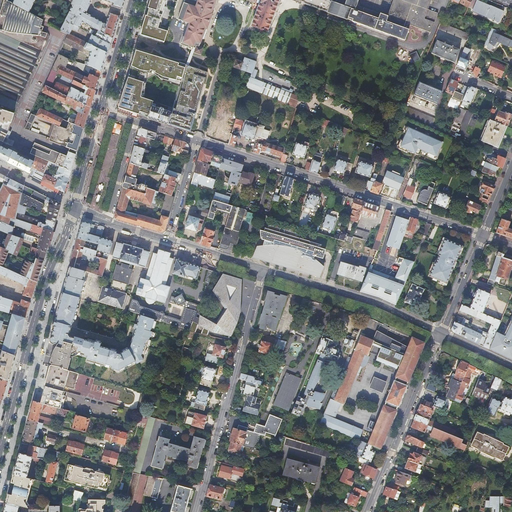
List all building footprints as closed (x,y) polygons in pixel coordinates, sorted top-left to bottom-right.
[(41,25),(43,20),(29,13),(28,13),(13,5),(4,0),(2,7),(0,14),(0,29),(10,33),(37,37),(46,41),(48,37),(46,32),(40,29),(41,25)] [(15,0),(13,5),(28,13),(31,8),(31,6),(32,7),(35,2),(34,2),(34,1),(34,0),(73,0),(73,1),(72,5),(73,5),(73,6),(70,12),(77,16),(76,18),(73,24),(84,30),(86,27),(89,28),(90,26),(88,25),(92,17),(84,13),(85,12),(85,11),(86,12),(87,12),(88,9),(89,6),(91,0),(102,0),(112,4),(112,7),(120,9),(122,0),(15,0)] [(166,0),(150,0),(140,35),(164,42),(167,32),(158,29),(166,0)] [(197,0),(197,1),(194,0),(184,0),(177,19),(189,23),(184,36),(198,41),(197,45),(195,52),(194,51),(193,53),(201,55),(203,48),(199,47),(200,43),(200,44),(206,29),(207,30),(213,13),(212,13),(216,0),(197,0)] [(247,0),(260,4),(252,26),(268,32),(279,0),(247,0)] [(392,0),(386,16),(357,5),(358,0),(347,0),(345,7),(326,0),(305,0),(304,4),(405,41),(410,26),(431,33),(438,14),(429,10),(432,1),(436,3),(437,0),(392,0)] [(471,0),(468,8),(469,8),(469,7),(473,10),(486,16),(490,6),(475,0),(471,0)] [(486,16),(499,22),(504,12),(490,6),(486,16)] [(85,31),(84,30),(73,24),(76,18),(77,16),(70,12),(65,20),(61,29),(68,34),(69,34),(72,28),(77,31),(78,30),(91,37),(88,43),(97,48),(98,45),(100,46),(99,49),(106,53),(107,53),(110,44),(92,34),(89,33),(88,33),(85,31)] [(120,16),(119,15),(118,16),(110,13),(106,25),(92,17),(88,25),(90,26),(92,27),(98,30),(112,38),(113,36),(118,19),(120,16)] [(470,35),(441,23),(438,29),(467,41),(470,35)] [(496,30),(492,28),(484,45),(489,47),(489,48),(492,50),(495,46),(498,48),(501,43),(508,46),(511,40),(495,34),(496,30)] [(14,114),(46,41),(37,37),(10,33),(0,29),(0,140),(10,145),(12,146),(14,141),(5,137),(9,129),(10,126),(14,114)] [(110,44),(112,38),(98,30),(97,32),(93,32),(92,34),(110,44)] [(68,34),(64,42),(83,51),(84,48),(91,51),(87,63),(85,62),(85,64),(87,64),(101,71),(106,53),(99,49),(97,48),(88,43),(71,35),(70,34),(69,34),(68,34)] [(198,41),(184,36),(184,37),(183,37),(180,44),(188,47),(188,48),(194,51),(195,52),(197,45),(198,41)] [(454,47),(452,46),(452,47),(445,44),(446,43),(445,43),(444,44),(437,41),(432,54),(454,63),(460,50),(453,47),(454,47)] [(155,74),(163,79),(176,83),(177,79),(182,80),(186,64),(165,58),(151,54),(136,49),(129,70),(118,108),(135,113),(148,117),(153,101),(141,97),(145,75),(146,72),(150,73),(150,71),(155,72),(155,74)] [(416,52),(410,55),(413,63),(420,60),(416,52)] [(59,54),(52,69),(58,72),(62,74),(70,78),(95,90),(99,76),(101,71),(87,64),(84,72),(89,74),(87,78),(66,67),(69,59),(59,54)] [(250,60),(245,57),(243,62),(236,59),(233,67),(246,71),(251,73),(250,77),(255,79),(258,70),(254,69),(256,62),(250,60)] [(461,57),(457,66),(465,70),(469,61),(461,57)] [(492,61),(488,71),(494,74),(493,75),(501,78),(506,67),(492,61)] [(168,124),(191,132),(208,72),(186,64),(182,80),(174,108),(168,124)] [(52,69),(45,85),(90,107),(94,94),(95,90),(70,78),(62,74),(60,78),(85,90),(83,94),(71,87),(70,88),(57,82),(57,83),(53,81),(58,72),(52,69)] [(274,99),(292,106),(296,96),(289,92),(290,88),(287,87),(286,89),(279,86),(278,88),(276,93),(273,92),(274,89),(258,83),(259,80),(255,79),(250,77),(246,88),(274,99)] [(278,88),(259,80),(258,83),(274,89),(273,92),(276,93),(278,88)] [(458,83),(451,80),(446,92),(453,94),(458,83)] [(442,92),(419,83),(414,96),(437,105),(442,92)] [(69,118),(67,121),(83,128),(90,107),(45,85),(42,91),(64,102),(74,106),(74,108),(76,110),(78,111),(76,120),(69,118)] [(463,99),(468,87),(464,86),(462,90),(463,91),(460,97),(463,99)] [(472,86),(468,87),(463,99),(461,105),(467,108),(468,107),(469,105),(468,105),(469,104),(470,104),(476,88),(472,86)] [(222,125),(222,122),(210,118),(205,136),(228,144),(240,106),(231,103),(231,102),(226,100),(223,110),(227,111),(225,120),(227,120),(225,126),(222,125)] [(153,101),(148,117),(157,121),(168,124),(171,115),(174,108),(163,105),(163,106),(169,108),(168,111),(164,110),(164,109),(161,108),(160,109),(157,108),(158,103),(153,101)] [(38,110),(36,116),(52,123),(59,126),(62,119),(63,118),(38,107),(37,109),(38,110)] [(406,107),(403,114),(430,126),(432,127),(435,119),(406,107)] [(460,108),(449,134),(455,137),(466,110),(460,108)] [(495,122),(507,127),(511,115),(507,113),(507,112),(504,111),(503,114),(499,112),(495,122)] [(35,115),(31,113),(24,128),(29,130),(35,115)] [(59,126),(52,123),(51,126),(53,127),(49,139),(49,140),(69,147),(77,150),(83,128),(67,121),(62,119),(59,126)] [(495,122),(492,121),(490,120),(481,141),(498,148),(507,127),(495,122)] [(257,136),(268,139),(271,130),(265,128),(266,125),(259,124),(258,128),(245,124),(242,135),(256,140),(257,136)] [(425,134),(408,127),(408,128),(405,134),(402,141),(399,148),(408,152),(415,155),(415,154),(417,150),(421,151),(428,154),(436,158),(437,158),(443,143),(429,136),(425,134)] [(137,135),(147,138),(147,137),(155,140),(157,133),(145,129),(141,128),(139,129),(138,132),(137,135)] [(135,140),(134,146),(144,149),(147,138),(137,135),(135,140)] [(186,156),(187,154),(189,148),(188,148),(189,146),(188,144),(175,140),(172,150),(177,152),(178,151),(184,153),(183,155),(186,156)] [(407,154),(408,152),(399,148),(402,141),(400,140),(396,149),(407,154)] [(297,143),(293,154),(304,158),(308,147),(297,143)] [(0,159),(30,175),(33,165),(34,162),(30,160),(29,161),(21,157),(21,155),(8,149),(8,150),(3,148),(4,148),(0,146),(0,145),(0,159)] [(132,154),(129,163),(139,166),(147,169),(148,165),(143,163),(143,164),(141,163),(144,152),(148,153),(149,151),(148,150),(144,149),(134,146),(132,154)] [(30,154),(32,155),(35,156),(71,171),(74,159),(66,156),(60,153),(58,158),(32,147),(30,154)] [(75,156),(77,150),(69,147),(67,153),(66,156),(74,159),(75,156)] [(22,150),(19,149),(18,151),(31,157),(32,155),(30,154),(22,150)] [(213,155),(214,153),(208,151),(203,149),(201,150),(199,156),(198,160),(207,163),(208,161),(211,162),(213,155)] [(180,177),(181,174),(173,171),(171,171),(169,170),(165,169),(167,163),(169,157),(168,157),(165,156),(164,156),(162,155),(158,168),(157,172),(165,175),(177,179),(179,179),(180,177)] [(218,157),(213,155),(211,162),(211,165),(212,165),(220,168),(222,158),(218,157)] [(314,173),(317,174),(323,157),(314,155),(312,163),(309,171),(314,173)] [(36,169),(33,176),(64,192),(71,171),(35,156),(34,162),(33,165),(36,166),(36,169)] [(497,166),(502,168),(506,159),(498,156),(497,160),(494,159),(492,159),(492,161),(488,159),(483,172),(493,176),(497,166)] [(220,181),(234,185),(235,186),(235,185),(237,185),(238,181),(251,185),(254,175),(249,173),(249,174),(243,172),(245,165),(234,162),(222,158),(220,168),(218,173),(217,175),(216,179),(218,180),(220,181)] [(349,175),(352,166),(347,165),(347,163),(337,159),(334,170),(349,175)] [(207,163),(198,160),(196,166),(194,172),(205,176),(209,164),(207,164),(207,163)] [(355,172),(369,178),(374,166),(359,161),(355,172)] [(124,183),(122,188),(145,195),(147,188),(147,186),(141,185),(140,185),(140,186),(135,184),(137,179),(135,179),(139,166),(129,163),(126,174),(124,183)] [(382,183),(399,190),(405,177),(388,170),(382,183)] [(216,179),(209,177),(205,176),(194,172),(194,176),(192,182),(191,185),(198,187),(198,184),(213,188),(215,182),(218,183),(218,180),(216,179)] [(374,182),(377,176),(374,174),(373,179),(372,179),(371,182),(369,182),(367,187),(369,187),(368,189),(369,190),(371,191),(374,182)] [(171,196),(177,179),(165,175),(159,192),(168,195),(171,196)] [(289,178),(285,176),(280,194),(288,197),(294,179),(289,178)] [(24,186),(7,177),(4,183),(0,191),(0,220),(10,224),(11,218),(16,219),(16,218),(18,213),(19,205),(24,186)] [(418,192),(422,194),(418,202),(428,205),(435,184),(431,182),(430,184),(422,181),(418,192)] [(371,191),(371,192),(374,193),(378,194),(382,185),(374,182),(371,191)] [(416,185),(412,183),(410,186),(408,185),(408,186),(405,192),(412,196),(416,185)] [(489,201),(494,187),(484,183),(480,193),(483,194),(482,196),(481,198),(489,201)] [(47,197),(24,186),(19,205),(23,206),(24,204),(28,205),(27,208),(31,209),(32,207),(36,208),(35,211),(41,213),(43,208),(44,206),(45,202),(47,197)] [(145,195),(122,188),(119,202),(115,216),(116,219),(132,224),(161,232),(165,230),(174,197),(171,196),(168,195),(161,216),(160,221),(125,211),(129,198),(150,205),(155,191),(147,188),(145,195)] [(451,206),(448,205),(451,198),(438,192),(434,204),(446,209),(447,209),(449,210),(451,206)] [(217,201),(228,205),(230,197),(219,194),(217,201)] [(307,199),(304,198),(302,206),(304,207),(316,211),(320,198),(309,194),(308,199),(307,199)] [(61,204),(47,197),(45,202),(48,204),(49,204),(49,207),(48,209),(49,210),(48,215),(47,217),(46,219),(56,222),(56,220),(59,209),(61,204)] [(217,201),(213,200),(209,211),(208,217),(207,218),(213,220),(217,209),(227,212),(229,205),(228,205),(217,201)] [(357,222),(360,216),(364,203),(359,201),(355,200),(353,207),(353,208),(354,208),(350,220),(357,222)] [(468,202),(464,211),(470,213),(471,211),(478,214),(481,207),(468,202)] [(376,219),(379,208),(371,205),(364,203),(360,216),(361,216),(362,214),(376,219)] [(23,206),(19,205),(18,213),(25,215),(26,208),(23,206)] [(221,243),(219,247),(224,248),(225,248),(226,248),(227,247),(228,246),(228,245),(229,245),(233,246),(234,243),(236,244),(236,243),(239,232),(238,231),(245,210),(241,209),(232,206),(221,243)] [(208,217),(209,211),(201,208),(199,215),(208,217)] [(390,214),(391,212),(386,210),(372,250),(377,251),(380,242),(386,226),(390,214)] [(332,230),(338,213),(333,211),(331,212),(330,216),(327,215),(322,227),(332,230)] [(39,220),(25,215),(18,213),(16,218),(37,225),(39,222),(39,220)] [(410,218),(396,213),(385,245),(399,249),(404,235),(409,220),(410,218)] [(201,226),(202,226),(203,220),(189,216),(185,228),(196,232),(197,229),(200,230),(201,226)] [(37,225),(16,218),(16,219),(15,226),(41,235),(44,227),(37,225)] [(414,219),(410,218),(409,220),(404,235),(411,238),(417,220),(414,219)] [(39,222),(37,225),(44,227),(53,230),(54,226),(56,222),(46,219),(45,224),(39,222)] [(12,235),(14,227),(10,224),(0,220),(0,229),(8,233),(12,235)] [(511,238),(511,229),(508,229),(509,223),(502,220),(496,234),(511,238)] [(101,237),(101,236),(97,234),(94,233),(96,225),(83,222),(81,223),(80,225),(77,238),(85,240),(99,243),(101,238),(101,237)] [(427,235),(431,225),(426,223),(413,253),(418,255),(423,242),(427,235)] [(252,257),(267,261),(283,266),(301,272),(302,270),(318,277),(323,266),(317,261),(313,258),(314,256),(322,258),(325,249),(320,247),(321,244),(298,238),(299,235),(289,229),(283,227),(283,233),(278,232),(280,226),(279,226),(273,225),(267,225),(267,228),(264,228),(263,231),(259,230),(259,232),(260,238),(261,238),(261,239),(263,240),(262,245),(257,246),(252,257)] [(53,230),(44,227),(41,235),(38,246),(37,248),(46,252),(47,250),(50,240),(53,230)] [(205,245),(210,247),(214,232),(208,231),(209,229),(205,228),(205,229),(204,229),(201,238),(200,244),(205,245)] [(353,237),(367,241),(369,233),(355,229),(353,237)] [(12,235),(8,233),(4,241),(2,247),(9,250),(8,252),(17,256),(24,239),(23,239),(12,235)] [(107,239),(101,237),(101,238),(99,243),(97,250),(109,254),(113,241),(107,239)] [(365,254),(367,248),(365,247),(367,241),(353,237),(352,241),(351,243),(350,243),(348,248),(365,254)] [(74,249),(95,256),(96,251),(85,248),(85,246),(84,246),(85,240),(77,238),(75,245),(74,249)] [(436,253),(438,254),(445,240),(452,243),(453,242),(443,238),(436,253)] [(97,250),(99,243),(85,240),(84,246),(85,246),(85,248),(96,251),(97,250)] [(452,243),(445,240),(438,254),(438,255),(439,255),(436,262),(435,261),(435,263),(431,273),(429,277),(432,278),(437,280),(439,281),(446,284),(449,276),(453,269),(452,268),(455,262),(458,256),(461,247),(462,247),(452,243)] [(122,244),(116,242),(112,258),(120,260),(118,265),(116,264),(112,280),(113,280),(110,290),(126,295),(126,293),(125,292),(127,284),(128,285),(133,269),(131,269),(132,264),(145,267),(150,252),(147,251),(137,248),(135,247),(122,244)] [(0,246),(0,265),(2,266),(8,252),(9,250),(2,247),(0,246)] [(36,257),(44,260),(45,256),(46,252),(37,248),(32,247),(30,252),(36,254),(35,257),(36,257)] [(95,256),(74,249),(72,257),(71,258),(71,259),(69,266),(70,266),(87,272),(102,276),(105,267),(105,265),(107,260),(102,258),(98,270),(83,265),(83,267),(81,267),(83,261),(80,260),(81,258),(98,263),(100,257),(95,256)] [(511,269),(511,266),(511,260),(504,258),(506,255),(498,252),(498,254),(497,254),(496,256),(497,256),(488,284),(494,286),(495,283),(505,286),(507,280),(508,280),(508,279),(507,279),(509,274),(510,274),(510,273),(511,269)] [(165,286),(173,259),(154,253),(146,280),(141,278),(136,294),(145,297),(145,298),(146,298),(146,299),(146,300),(146,301),(146,302),(147,302),(147,303),(148,303),(149,304),(150,304),(151,304),(152,304),(153,304),(153,303),(154,303),(154,302),(155,301),(155,300),(156,301),(156,300),(165,303),(167,298),(170,287),(165,286)] [(26,259),(20,274),(37,282),(41,270),(44,260),(36,257),(34,263),(26,259)] [(365,277),(359,292),(378,297),(381,299),(393,304),(395,305),(397,300),(399,297),(414,262),(402,259),(396,257),(394,262),(399,264),(393,278),(398,280),(396,283),(367,272),(366,276),(365,277)] [(177,260),(173,273),(180,275),(185,277),(185,275),(197,279),(201,267),(180,261),(177,260)] [(367,272),(369,270),(359,267),(358,268),(356,268),(340,263),(337,274),(361,281),(362,278),(363,279),(363,276),(365,277),(366,276),(367,272)] [(26,318),(31,302),(22,299),(21,303),(0,296),(0,273),(26,285),(23,295),(32,298),(33,295),(37,282),(20,274),(2,266),(0,265),(0,310),(9,313),(12,314),(26,318)] [(68,275),(65,283),(73,286),(83,289),(86,275),(87,272),(70,266),(69,270),(68,273),(68,275)] [(204,283),(208,285),(213,271),(210,270),(208,269),(204,283)] [(217,321),(200,315),(199,318),(194,317),(189,331),(195,333),(198,326),(203,328),(201,334),(207,336),(209,331),(212,333),(231,337),(237,323),(240,313),(236,312),(241,291),(242,279),(223,274),(212,291),(224,309),(217,321)] [(450,276),(449,276),(446,284),(439,281),(438,283),(446,286),(450,276)] [(63,323),(71,325),(72,323),(73,323),(74,319),(75,315),(76,313),(77,308),(83,289),(73,286),(65,283),(63,291),(60,302),(56,316),(55,321),(63,323)] [(419,299),(423,290),(412,285),(404,301),(412,305),(416,297),(419,299)] [(122,308),(126,295),(110,290),(102,287),(101,291),(101,292),(100,293),(99,294),(99,295),(99,296),(99,297),(98,301),(122,308)] [(469,308),(482,314),(490,294),(478,289),(476,293),(474,297),(469,308)] [(273,330),(277,319),(278,319),(281,306),(282,307),(285,298),(269,293),(266,302),(267,302),(264,313),(264,315),(263,314),(259,328),(266,330),(267,328),(273,330)] [(199,309),(200,305),(199,305),(199,306),(194,305),(194,303),(184,300),(182,294),(175,297),(171,296),(170,301),(169,303),(184,308),(180,320),(164,315),(165,314),(164,314),(162,311),(160,313),(140,306),(137,301),(132,299),(128,311),(139,314),(153,319),(154,319),(189,331),(194,317),(197,309),(199,309)] [(465,338),(489,349),(496,332),(500,321),(482,314),(469,308),(462,305),(459,312),(459,313),(459,312),(461,313),(461,312),(491,324),(487,334),(483,332),(482,334),(480,333),(479,334),(455,322),(452,329),(453,332),(465,338)] [(24,322),(26,318),(12,314),(11,318),(24,322)] [(139,357),(142,358),(143,358),(144,355),(145,351),(144,350),(145,346),(146,344),(147,345),(147,344),(148,340),(148,338),(149,336),(150,337),(151,331),(149,331),(150,328),(151,328),(151,327),(153,321),(154,319),(153,319),(139,314),(138,319),(136,324),(135,324),(133,327),(134,328),(136,328),(134,334),(134,335),(133,335),(132,337),(133,337),(133,339),(132,340),(131,340),(131,342),(131,344),(133,344),(132,348),(131,349),(130,350),(129,348),(128,348),(122,351),(127,353),(129,354),(139,357)] [(496,332),(489,349),(511,359),(511,316),(510,318),(511,319),(503,335),(496,332)] [(20,329),(22,330),(23,325),(24,322),(11,318),(10,321),(9,326),(15,328),(14,329),(19,331),(20,329)] [(22,331),(22,330),(20,329),(19,331),(14,329),(15,328),(9,326),(2,324),(3,322),(0,321),(0,340),(4,342),(3,345),(17,349),(21,334),(22,331)] [(50,340),(58,342),(62,343),(69,346),(72,346),(126,363),(129,354),(127,353),(122,351),(118,354),(116,353),(117,351),(110,349),(108,348),(100,346),(101,344),(97,343),(88,340),(79,338),(68,334),(69,330),(70,326),(71,326),(71,325),(63,323),(55,321),(53,325),(51,334),(50,340)] [(355,341),(358,333),(358,332),(354,330),(354,332),(351,337),(349,337),(348,337),(345,344),(346,345),(349,346),(347,351),(350,353),(352,348),(355,341)] [(372,344),(381,348),(385,337),(397,342),(403,345),(408,348),(409,345),(377,331),(373,341),(372,344)] [(294,407),(292,412),(299,415),(302,410),(303,409),(304,406),(303,406),(304,403),(307,404),(306,406),(320,410),(323,404),(320,403),(321,402),(322,402),(324,398),(326,395),(315,391),(314,393),(312,393),(313,391),(313,389),(314,387),(315,388),(320,378),(324,363),(324,362),(326,356),(336,360),(339,354),(337,353),(339,350),(335,348),(335,346),(331,344),(333,341),(326,338),(327,337),(323,335),(316,352),(321,354),(318,360),(315,366),(308,384),(308,385),(307,384),(306,388),(307,388),(304,395),(305,395),(303,399),(298,397),(296,403),(294,407)] [(320,424),(330,429),(334,419),(341,403),(344,404),(360,367),(362,368),(366,366),(370,357),(367,356),(372,344),(373,341),(361,336),(346,373),(342,372),(320,424)] [(400,367),(400,368),(398,372),(398,373),(396,377),(396,376),(396,377),(394,381),(390,391),(389,390),(388,392),(389,393),(385,402),(386,403),(384,406),(383,407),(384,407),(382,411),(381,412),(382,412),(380,416),(379,417),(380,417),(378,421),(378,420),(377,421),(378,421),(376,425),(375,426),(374,430),(373,430),(373,431),(373,433),(368,444),(373,446),(377,448),(380,450),(381,448),(380,448),(382,445),(383,444),(382,443),(384,440),(384,441),(384,439),(385,436),(386,436),(387,434),(386,434),(387,431),(388,431),(388,430),(388,429),(389,426),(390,426),(390,425),(391,421),(392,422),(392,420),(393,417),(394,417),(394,416),(395,412),(396,412),(396,411),(397,407),(398,408),(400,402),(406,390),(407,386),(406,386),(408,382),(408,381),(409,378),(410,378),(410,376),(411,373),(412,373),(412,372),(413,368),(414,369),(414,367),(415,364),(416,364),(416,363),(416,362),(417,359),(418,359),(418,358),(418,357),(419,354),(420,354),(421,352),(420,352),(421,350),(422,348),(423,345),(424,344),(412,338),(409,345),(408,348),(403,345),(397,342),(385,337),(381,348),(377,358),(400,367)] [(58,342),(50,340),(49,343),(54,344),(54,343),(55,343),(55,344),(53,349),(51,357),(54,358),(51,365),(52,365),(63,368),(62,369),(67,370),(72,354),(77,352),(80,353),(80,354),(81,354),(87,356),(87,358),(86,361),(97,364),(97,361),(100,362),(105,363),(109,364),(112,365),(111,367),(118,369),(123,367),(124,367),(123,365),(125,364),(126,365),(128,364),(135,361),(136,362),(136,363),(142,360),(141,359),(142,358),(139,357),(129,354),(126,363),(72,346),(69,346),(62,343),(58,342)] [(286,342),(278,340),(276,347),(283,350),(286,342)] [(261,341),(258,352),(269,355),(273,344),(261,341)] [(1,350),(2,351),(4,351),(15,355),(16,353),(17,349),(3,345),(2,348),(1,350)] [(207,353),(205,360),(216,364),(218,357),(223,358),(226,347),(215,345),(212,354),(207,353)] [(0,377),(7,380),(9,373),(14,359),(15,355),(4,351),(2,351),(1,354),(1,356),(0,355),(0,377)] [(461,383),(469,365),(461,361),(459,366),(457,370),(457,371),(456,375),(453,374),(451,378),(451,379),(461,383)] [(48,377),(46,386),(63,391),(64,386),(74,390),(79,373),(67,370),(62,369),(63,368),(52,365),(50,371),(48,377)] [(479,378),(482,371),(469,365),(461,383),(454,400),(454,401),(460,403),(462,400),(462,401),(464,396),(462,395),(465,387),(467,388),(470,380),(468,379),(472,372),(475,373),(474,376),(479,378)] [(201,378),(200,384),(210,387),(214,374),(215,374),(216,369),(205,366),(202,376),(201,378)] [(437,369),(435,368),(432,375),(442,379),(445,379),(446,376),(437,373),(437,369)] [(293,400),(294,395),(295,395),(295,394),(296,390),(297,390),(301,378),(287,373),(286,374),(285,374),(285,375),(286,375),(282,384),(281,384),(282,384),(280,389),(279,389),(280,389),(278,394),(277,394),(278,394),(276,399),(275,399),(276,399),(274,404),(288,410),(290,405),(291,405),(293,400)] [(245,375),(241,374),(241,376),(240,379),(247,381),(258,384),(262,385),(263,380),(245,375)] [(387,383),(374,377),(369,388),(382,394),(387,383)] [(502,380),(496,377),(491,388),(497,390),(502,380)] [(451,379),(451,378),(447,379),(448,384),(449,384),(448,387),(450,388),(446,397),(454,400),(461,383),(451,379)] [(473,394),(486,400),(487,397),(488,396),(491,390),(485,387),(482,386),(484,382),(479,380),(473,394)] [(244,384),(241,393),(246,395),(257,398),(258,398),(260,389),(257,388),(258,384),(247,381),(246,384),(244,384)] [(432,385),(429,384),(427,389),(434,392),(436,388),(432,386),(432,385)] [(45,390),(42,403),(63,409),(66,396),(64,395),(65,392),(65,391),(63,391),(46,386),(45,390)] [(193,408),(204,411),(205,406),(206,406),(207,400),(209,393),(198,390),(195,403),(191,402),(189,407),(193,408)] [(257,398),(246,395),(248,397),(244,410),(248,412),(248,413),(252,414),(253,413),(257,414),(260,405),(255,404),(257,398)] [(433,410),(434,410),(435,407),(442,410),(446,400),(437,397),(434,405),(425,401),(423,406),(433,410)] [(486,412),(495,416),(498,409),(511,415),(511,400),(504,397),(502,402),(492,398),(486,412)] [(42,403),(41,403),(33,401),(31,410),(28,420),(38,422),(40,416),(42,407),(44,408),(43,411),(65,417),(67,410),(63,409),(42,403)] [(415,416),(414,420),(426,425),(428,420),(430,417),(431,417),(432,415),(431,415),(433,410),(423,406),(420,404),(419,407),(415,416)] [(212,434),(213,430),(204,427),(207,416),(195,412),(194,418),(188,416),(186,424),(203,429),(203,431),(212,434)] [(265,426),(255,423),(255,425),(254,426),(256,426),(255,428),(276,434),(282,419),(270,414),(265,426)] [(43,423),(51,426),(52,420),(40,416),(38,422),(43,423)] [(89,419),(76,416),(73,428),(86,432),(89,419)] [(155,418),(148,416),(147,419),(141,442),(133,473),(140,474),(155,418)] [(334,419),(330,429),(359,440),(363,431),(334,419)] [(38,422),(28,420),(22,443),(29,445),(40,448),(42,448),(43,444),(35,442),(36,440),(37,440),(38,440),(39,435),(37,434),(39,428),(42,429),(43,423),(38,422)] [(414,420),(411,427),(425,432),(426,429),(432,431),(431,434),(460,446),(459,448),(465,450),(468,442),(456,437),(432,428),(426,425),(414,420)] [(434,423),(432,428),(456,437),(457,434),(455,433),(455,431),(435,422),(434,423)] [(232,434),(230,442),(231,442),(238,444),(242,445),(243,446),(255,449),(256,449),(256,450),(257,449),(256,449),(255,449),(256,447),(259,435),(260,435),(260,434),(265,435),(266,432),(275,435),(275,436),(276,435),(276,434),(255,428),(254,432),(247,430),(247,428),(245,427),(244,428),(239,427),(238,430),(234,428),(232,434)] [(128,434),(107,428),(104,439),(125,444),(128,434)] [(166,456),(165,456),(165,455),(188,461),(187,465),(197,468),(205,439),(194,436),(191,448),(191,449),(169,443),(170,439),(163,437),(165,433),(161,431),(159,436),(151,466),(162,469),(166,456)] [(509,446),(501,443),(502,442),(485,435),(484,436),(477,433),(471,446),(478,450),(495,458),(495,457),(502,460),(509,446)] [(460,446),(431,434),(430,436),(459,448),(460,446)] [(423,442),(408,435),(405,441),(421,448),(423,442)] [(329,459),(331,451),(328,450),(311,445),(286,437),(284,444),(329,459)] [(66,451),(82,455),(84,445),(69,441),(66,451)] [(231,442),(228,450),(232,451),(232,454),(239,456),(240,453),(250,456),(253,455),(259,457),(260,456),(261,456),(263,452),(256,450),(256,449),(255,449),(243,446),(242,445),(238,444),(231,442)] [(372,449),(373,446),(368,444),(361,442),(359,447),(358,446),(356,447),(355,449),(356,451),(357,452),(355,456),(362,459),(360,463),(365,465),(367,466),(369,462),(371,462),(375,452),(371,451),(372,449)] [(29,445),(28,451),(27,455),(43,459),(44,457),(39,455),(40,453),(39,453),(40,448),(29,445)] [(416,451),(427,456),(429,452),(418,448),(416,451)] [(118,454),(104,450),(102,461),(116,464),(118,454)] [(27,455),(20,453),(18,459),(14,474),(27,478),(32,458),(34,459),(35,460),(41,462),(42,462),(43,459),(27,455)] [(410,454),(408,460),(418,464),(419,464),(422,465),(423,466),(424,466),(427,458),(422,456),(414,453),(413,455),(410,454)] [(237,467),(240,467),(240,464),(232,462),(232,461),(226,459),(225,463),(232,466),(237,467)] [(282,475),(283,475),(283,474),(315,483),(314,485),(315,485),(320,468),(287,459),(282,475)] [(420,469),(422,465),(419,464),(418,464),(408,460),(407,460),(403,473),(410,475),(411,472),(408,471),(409,470),(415,472),(417,468),(420,469)] [(475,465),(464,460),(463,464),(474,469),(475,465)] [(58,463),(51,461),(46,483),(52,484),(58,463)] [(225,463),(223,463),(222,466),(221,469),(219,476),(230,480),(231,481),(237,483),(239,481),(240,476),(243,474),(244,469),(240,467),(237,467),(232,466),(225,463)] [(86,484),(90,469),(86,468),(85,469),(83,468),(82,467),(76,465),(74,466),(68,465),(67,469),(66,474),(65,479),(71,480),(70,482),(77,484),(81,485),(85,486),(86,484)] [(373,479),(377,470),(367,466),(365,465),(364,468),(361,474),(373,479)] [(354,472),(345,468),(340,481),(342,482),(351,486),(353,479),(351,478),(354,472)] [(93,470),(90,469),(86,484),(85,486),(89,487),(97,489),(98,487),(106,489),(108,485),(109,480),(110,476),(104,474),(103,473),(97,471),(96,471),(94,471),(93,470)] [(403,473),(398,471),(395,480),(399,482),(398,485),(403,486),(403,485),(405,486),(407,480),(408,480),(410,475),(403,473)] [(124,508),(122,511),(130,511),(140,474),(133,473),(124,508)] [(27,478),(14,474),(12,482),(15,484),(15,485),(14,487),(12,495),(9,494),(7,501),(6,502),(19,506),(20,506),(28,508),(27,506),(24,501),(25,498),(26,498),(27,496),(28,491),(28,490),(29,488),(28,488),(28,485),(31,483),(33,479),(27,478)] [(150,497),(156,478),(149,476),(144,495),(150,497)] [(164,479),(156,478),(151,497),(158,499),(162,480),(163,480),(164,479)] [(183,511),(184,511),(185,511),(187,505),(186,505),(187,502),(188,502),(189,499),(190,495),(189,494),(190,489),(178,485),(178,486),(177,485),(176,486),(178,487),(170,511),(183,511)] [(208,493),(207,496),(212,498),(211,498),(212,499),(215,500),(216,500),(217,499),(221,500),(222,494),(224,495),(226,490),(210,485),(208,493)] [(386,487),(383,495),(394,499),(396,490),(386,487)] [(366,497),(367,493),(356,488),(355,491),(354,491),(354,492),(366,497)] [(81,502),(83,493),(75,491),(72,500),(81,502)] [(352,493),(351,494),(348,500),(346,499),(345,503),(355,508),(360,498),(353,495),(354,494),(352,493)] [(503,496),(490,496),(489,500),(485,500),(484,508),(492,508),(492,511),(499,511),(499,504),(503,504),(503,496)] [(503,504),(503,506),(509,507),(511,498),(503,496),(503,504)] [(296,511),(299,505),(295,504),(294,507),(287,505),(288,502),(284,501),(283,504),(280,503),(281,500),(274,498),(272,505),(279,507),(276,511),(275,511),(271,511),(270,511),(296,511)] [(102,511),(103,509),(102,509),(102,505),(104,505),(105,504),(105,500),(88,500),(88,505),(92,505),(92,509),(87,509),(86,510),(83,510),(82,509),(79,509),(78,511),(102,511)] [(5,508),(3,511),(17,511),(19,506),(6,502),(5,508)]
